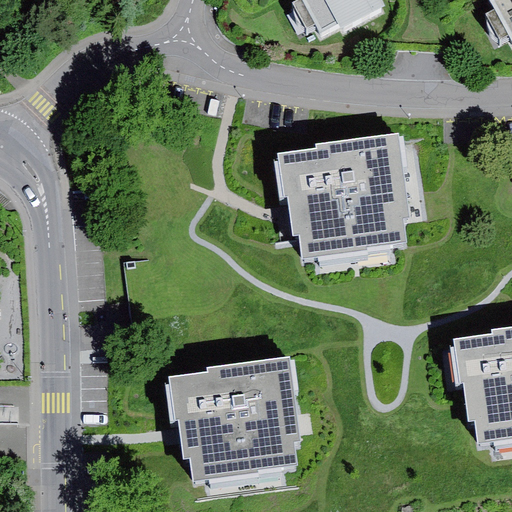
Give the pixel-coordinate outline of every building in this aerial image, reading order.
[(302,0),(323,38),(342,28),(345,34),(384,12),(377,0),(302,0)] [(511,0),(491,0),(511,37),(511,0)] [(318,155),(281,160),(285,198),(290,197),(292,210),(295,239),(304,237),(306,259),(406,247),(404,225),(411,224),(401,139),(316,150),(318,155)] [(491,339),(455,343),(461,390),(466,389),(471,424),(478,423),(481,448),(511,443),(511,330),(491,334),(491,339)] [(209,378),(166,383),(171,426),(179,429),(180,439),(184,467),(193,466),(196,484),(296,471),(293,447),(302,446),(291,360),(208,371),(209,378)]
